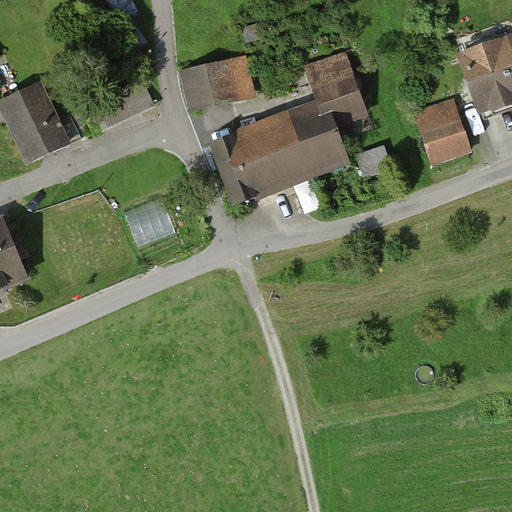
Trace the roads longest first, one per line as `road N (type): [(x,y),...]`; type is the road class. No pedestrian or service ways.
road 1 (residential): [(511,172),(382,221),(236,252),(0,352)]
road 2 (track): [(236,252),(277,344),(316,511)]
